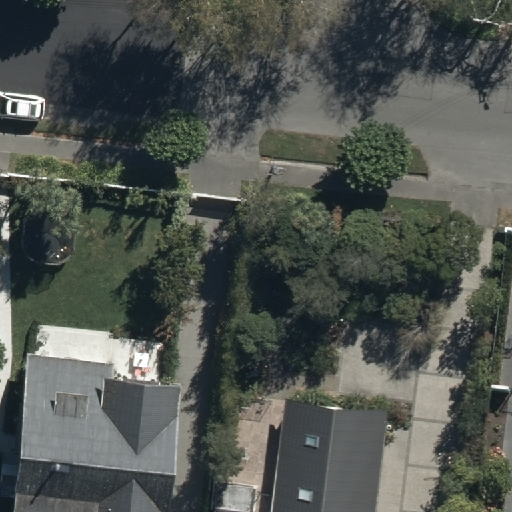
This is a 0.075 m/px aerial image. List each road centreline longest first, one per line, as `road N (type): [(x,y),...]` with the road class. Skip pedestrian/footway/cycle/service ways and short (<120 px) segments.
road 1 (residential): [(0,35),(381,74)]
road 2 (residential): [(381,74),(511,89)]
